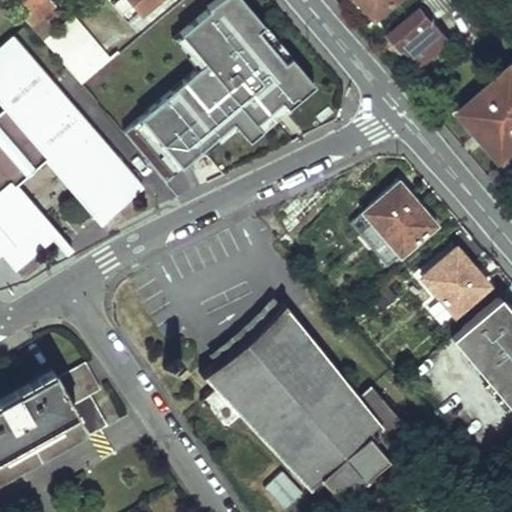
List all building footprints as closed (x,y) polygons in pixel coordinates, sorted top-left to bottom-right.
[(20,8),(32,23),(57,2),(55,0),(23,0),(26,3),(20,8)] [(317,83),(248,0),(213,0),(177,30),(204,62),(127,126),(168,175),(238,118),(253,136),(317,83)] [(131,0),(144,15),(161,0),(131,0)] [(359,0),(377,20),(401,0),(359,0)] [(423,0),(427,5),(432,11),(444,0),(445,0),(450,5),(455,0),(423,0)] [(398,31),(406,41),(410,38),(426,57),(452,35),(432,11),(427,5),(398,31)] [(82,81),(120,49),(107,33),(99,40),(75,12),(45,37),(82,81)] [(145,185),(15,33),(0,46),(0,99),(6,107),(0,112),(0,255),(4,253),(17,268),(58,233),(16,184),(48,156),(103,220),(145,185)] [(511,68),(464,109),(506,159),(511,154),(511,68)] [(399,179),(364,209),(401,251),(437,221),(399,179)] [(457,244),(412,284),(445,321),(490,281),(457,244)] [(511,304),(501,292),(454,331),(466,345),(511,400),(511,304)] [(289,304),(285,299),(239,343),(201,369),(203,372),(205,371),(216,382),(202,396),(228,423),(244,410),(313,484),(315,482),(318,486),(324,481),(341,499),(391,452),(387,448),(402,434),(399,432),(408,422),(371,382),(357,395),(285,307),(289,304)] [(0,395),(0,482),(91,431),(75,402),(93,392),(103,386),(89,360),(59,376),(54,365),(0,395)] [(93,392),(75,402),(91,431),(109,420),(93,392)] [(282,511),(302,494),(281,470),(262,486),(282,511)]
